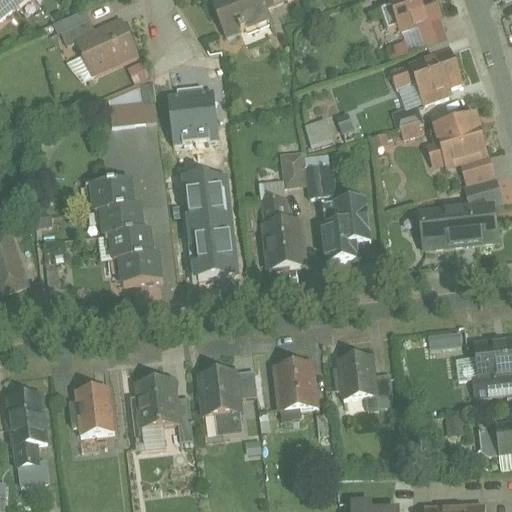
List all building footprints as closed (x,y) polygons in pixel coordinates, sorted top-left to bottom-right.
[(0,0),(0,25),(31,0),(0,0)] [(221,0),(211,4),(227,41),(228,41),(227,40),(241,34),(241,36),(246,34),(246,31),(255,28),(257,32),(272,26),(267,13),(274,10),(269,0),(221,0)] [(269,0),(274,10),(298,0),(269,0)] [(431,0),(402,0),(391,4),(393,9),(400,30),(402,35),(417,30),(438,22),(439,22),(431,0)] [(393,9),(381,13),(388,34),(400,30),(393,9)] [(438,22),(417,30),(425,53),(429,52),(447,46),(448,45),(443,33),(442,34),(438,22)] [(91,25),(62,38),(68,52),(77,48),(77,47),(96,38),(91,25)] [(96,38),(77,47),(77,48),(92,80),(137,59),(123,26),(96,38)] [(450,55),(447,46),(429,52),(432,62),(450,55)] [(432,62),(410,70),(410,71),(415,86),(424,111),(449,102),(447,95),(463,89),(451,55),(432,62)] [(143,68),(129,75),(136,88),(150,80),(143,68)] [(410,71),(391,78),(397,93),(415,86),(410,71)] [(204,93),(191,94),(197,149),(220,147),(215,97),(204,98),(204,93)] [(179,102),(169,103),(174,152),(197,149),(191,94),(178,95),(179,102)] [(157,126),(154,105),(145,106),(147,128),(157,126)] [(145,106),(133,108),(135,129),(147,128),(145,106)] [(133,108),(121,109),(124,131),(135,129),(133,108)] [(121,109),(110,111),(112,132),(124,131),(121,109)] [(417,113),(395,120),(399,133),(400,133),(419,128),(422,127),(417,113)] [(327,124),(306,130),(313,153),(334,147),(327,124)] [(460,126),(436,133),(441,150),(429,153),(434,171),(446,168),(447,173),(463,168),(486,160),(487,160),(477,127),(461,132),(460,126)] [(419,128),(400,133),(403,144),(409,142),(408,140),(416,137),(417,140),(422,138),(422,136),(421,136),(419,128)] [(385,138),(373,141),(376,153),(389,150),(385,138)] [(330,172),(329,159),(305,161),(306,174),(330,172)] [(301,160),(284,162),(288,191),(305,189),(301,160)] [(486,160),(463,168),(470,190),(493,183),(486,160)] [(330,172),(306,174),(309,204),(336,201),(333,171),(330,172)] [(226,184),(205,186),(205,183),(180,185),(181,188),(185,187),(189,237),(193,237),(198,282),(236,278),(231,230),(226,230),(221,186),(226,185),(226,184)] [(470,190),(466,191),(472,212),(494,210),(501,208),(493,183),(470,190)] [(131,187),(87,191),(88,192),(94,192),(97,217),(103,217),(103,216),(134,212),(131,187)] [(288,202),(262,205),(265,230),(290,227),(288,202)] [(337,227),(323,229),(326,267),(361,264),(359,247),(371,246),(366,202),(335,206),(337,227)] [(472,212),(435,216),(437,233),(422,235),(424,256),(499,247),(494,210),(472,212)] [(134,212),(103,216),(103,217),(105,242),(112,241),(112,240),(143,237),(143,236),(141,211),(134,212)] [(265,230),(263,230),(269,274),(274,273),(276,275),(279,275),(282,275),(284,274),(286,272),(306,270),(301,226),(290,227),(265,230)] [(0,237),(0,292),(2,299),(27,291),(9,234),(0,237)] [(143,237),(112,240),(112,241),(115,266),(121,266),(121,265),(153,261),(152,261),(150,235),(143,236),(143,237)] [(153,261),(121,265),(121,266),(124,291),(162,286),(159,260),(152,261),(153,261)] [(59,273),(47,274),(50,296),(61,295),(59,273)] [(511,345),(476,350),(480,384),(511,380),(511,345)] [(373,362),(339,366),(341,379),(335,379),(338,398),(343,398),(344,406),(367,404),(369,417),(369,418),(380,417),(378,408),(375,382),(373,362)] [(313,370),(276,374),(280,417),(318,412),(313,370)] [(255,376),(236,379),(239,404),(258,402),(255,376)] [(236,378),(201,382),(202,394),(200,394),(203,422),(221,419),(224,441),(243,438),(239,404),(236,379),(236,378)] [(391,380),(375,382),(378,408),(394,406),(391,380)] [(163,388),(137,391),(139,404),(131,405),(136,451),(145,450),(144,448),(138,449),(136,435),(179,430),(176,404),(175,397),(177,394),(178,391),(177,388),(176,386),(173,384),(170,383),(167,383),(164,385),(163,388)] [(511,383),(475,387),(477,405),(511,401),(511,383)] [(109,394),(75,398),(77,414),(70,415),(73,434),(80,433),(81,443),(115,440),(109,394)] [(42,402),(8,406),(20,494),(50,489),(47,466),(40,467),(38,452),(49,450),(42,402)] [(189,403),(176,404),(179,430),(180,447),(194,446),(192,427),(189,403)] [(328,420),(317,421),(319,442),(330,441),(328,420)] [(451,422),(453,440),(469,438),(467,420),(451,422)] [(511,430),(497,432),(497,434),(481,436),(481,437),(483,458),(489,463),(500,461),(501,463),(511,462),(511,430)] [(261,446),(248,448),(249,460),(262,459),(261,446)]
